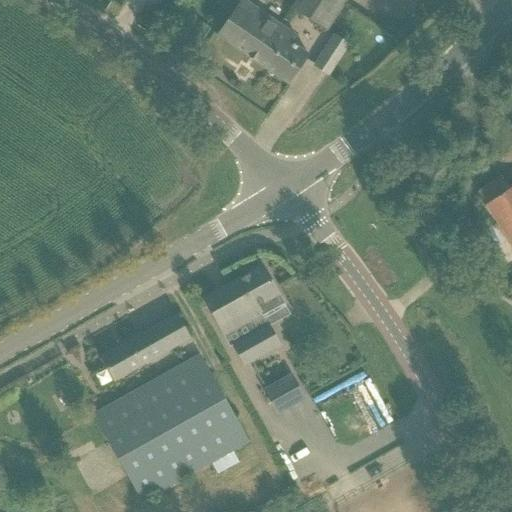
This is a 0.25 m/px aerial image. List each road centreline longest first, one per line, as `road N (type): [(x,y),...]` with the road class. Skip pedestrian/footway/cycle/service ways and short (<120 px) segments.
road 1 (unclassified): [(484,511),(385,318),(288,192)]
road 2 (tertiary): [(0,358),(288,192)]
road 3 (unclassified): [(288,192),(197,105),(46,0)]
road 4 (tertiary): [(288,192),(383,126),(511,1)]
road 5 (track): [(385,318),(415,295),(454,305),(511,406)]
